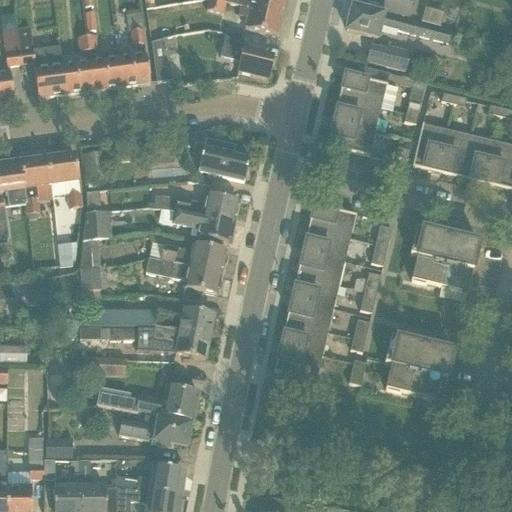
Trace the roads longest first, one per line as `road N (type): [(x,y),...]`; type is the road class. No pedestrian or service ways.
road 1 (residential): [(0,147),(294,106)]
road 2 (residential): [(223,445),(278,173)]
road 3 (residential): [(462,480),(511,236)]
road 4 (residential): [(462,480),(223,445)]
road 5 (residential): [(511,221),(278,173)]
